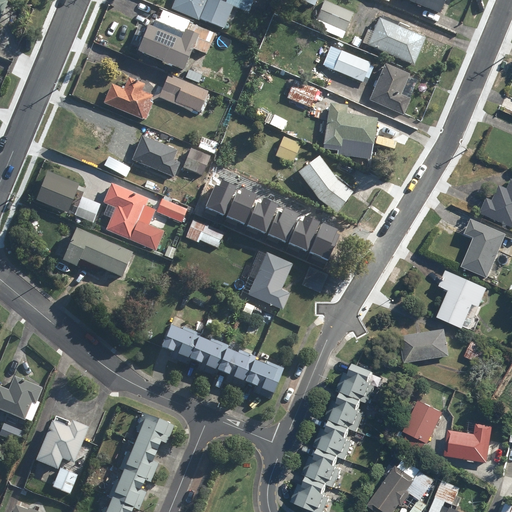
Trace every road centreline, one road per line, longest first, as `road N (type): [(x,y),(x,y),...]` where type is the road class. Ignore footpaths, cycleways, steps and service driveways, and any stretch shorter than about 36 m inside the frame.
road 1 (residential): [(507,0),(442,156),(330,338),(282,446)]
road 2 (residential): [(0,278),(108,368),(208,417)]
road 3 (residential): [(0,180),(75,0)]
